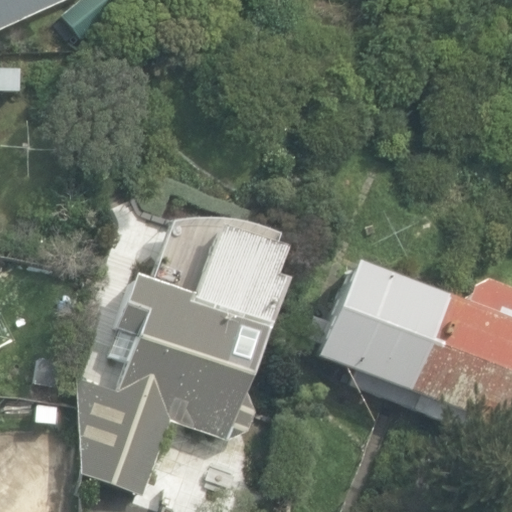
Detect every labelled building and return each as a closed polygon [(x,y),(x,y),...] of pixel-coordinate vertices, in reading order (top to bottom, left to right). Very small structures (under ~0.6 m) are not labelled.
[(0,0),(0,14),(31,0),(0,0)] [(69,0),(54,12),(72,36),(118,0),(69,0)] [(0,66),(0,93),(19,94),(19,66),(0,66)] [(76,474),(140,496),(168,422),(222,441),(244,433),(250,415),(240,392),(277,286),(264,282),(275,250),(210,230),(192,285),(137,266),(134,278),(130,278),(111,331),(130,338),(114,393),(70,377),(76,474)] [(465,433),(504,448),(511,428),(511,294),(480,282),(468,289),(461,310),(348,266),(311,362),(468,423),(465,433)] [(33,382),(57,385),(60,362),(36,359),(33,382)]
